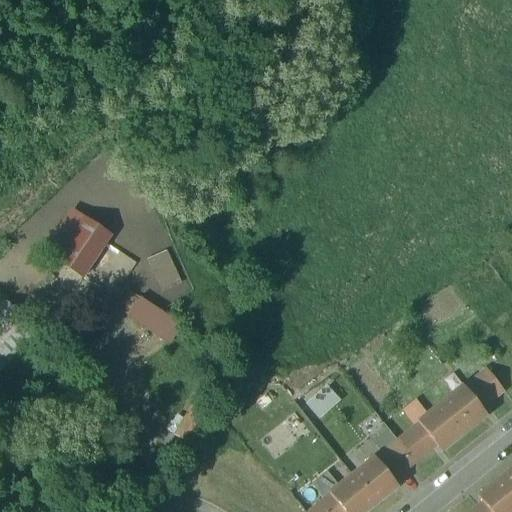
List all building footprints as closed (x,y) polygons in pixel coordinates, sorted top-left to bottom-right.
[(84,219),(55,263),(81,281),(111,237),(84,219)] [(118,294),(136,259),(107,244),(89,279),(118,294)] [(163,291),(182,282),(168,250),(149,259),(163,291)] [(0,375),(40,333),(3,299),(0,301),(0,375)] [(139,299),(127,318),(169,347),(181,328),(139,299)] [(39,369),(33,378),(61,396),(67,386),(39,369)] [(486,371),(463,389),(482,412),(504,394),(486,371)] [(225,383),(213,374),(211,375),(175,436),(176,437),(189,445),(225,383)] [(463,389),(462,388),(439,406),(463,435),(485,417),(482,412),(463,389)] [(439,406),(417,424),(436,447),(441,453),(463,435),(439,406)] [(436,447),(418,425),(396,442),(415,465),(436,447)] [(396,442),(374,460),(392,483),(415,465),(396,442)] [(374,460),(373,459),(352,476),(375,506),(397,489),(392,483),(374,460)] [(511,473),(501,482),(511,496),(511,473)] [(367,511),(375,506),(352,476),(328,495),(341,511),(367,511)] [(511,511),(511,496),(501,482),(478,501),(482,505),(487,511),(511,511)] [(341,511),(329,496),(309,511),(341,511)]
